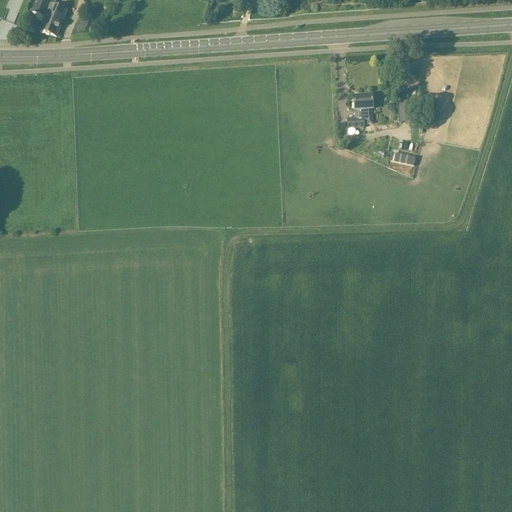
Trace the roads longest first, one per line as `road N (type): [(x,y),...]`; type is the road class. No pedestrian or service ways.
road 1 (track): [(227,511),(231,244),(249,233),(456,221),(511,58)]
road 2 (primary): [(133,51),(511,25)]
road 3 (primary): [(133,51),(0,57)]
